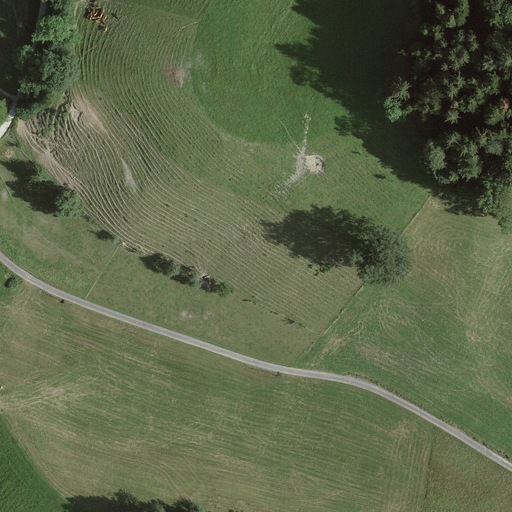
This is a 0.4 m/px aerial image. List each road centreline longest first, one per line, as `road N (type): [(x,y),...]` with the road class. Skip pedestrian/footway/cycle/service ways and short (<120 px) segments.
road 1 (track): [(0,256),(53,294),(148,330),(268,368),(376,390),(511,467)]
road 2 (track): [(46,0),(33,58),(0,136)]
